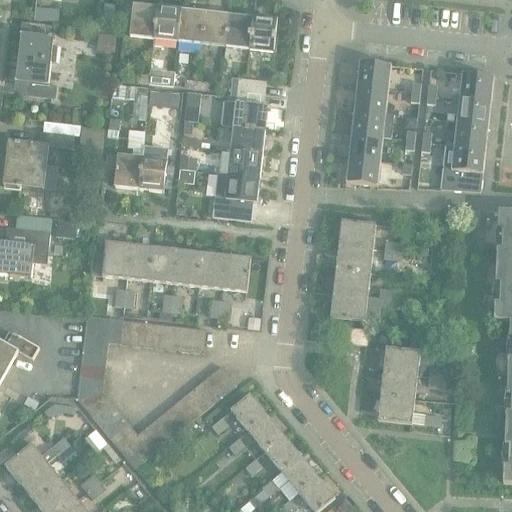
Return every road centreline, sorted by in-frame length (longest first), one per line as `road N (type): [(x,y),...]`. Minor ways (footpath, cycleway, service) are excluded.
road 1 (residential): [(393,511),(282,372),(322,28)]
road 2 (residential): [(511,51),(322,28)]
